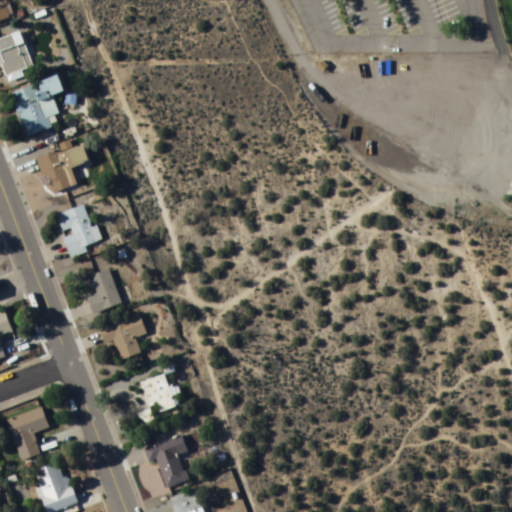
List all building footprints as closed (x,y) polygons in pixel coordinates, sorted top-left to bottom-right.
[(0,0),(0,21),(11,19),(5,0),(0,0)] [(21,33),(0,40),(0,57),(7,76),(33,66),(21,33)] [(12,93),(26,137),(52,129),(49,119),(59,115),(53,97),(65,93),(60,78),(12,93)] [(74,188),(68,170),(90,163),(84,144),(38,159),(50,195),(74,188)] [(57,215),(63,236),(64,236),(71,258),(88,253),(87,247),(97,244),(85,206),(57,215)] [(110,270),(89,277),(96,297),(88,300),(93,315),(122,306),(110,270)] [(0,360),(6,359),(0,339),(0,336),(12,333),(6,313),(0,314),(0,360)] [(141,354),(136,339),(147,335),(140,316),(100,330),(106,345),(114,342),(121,361),(141,354)] [(176,409),(166,376),(141,383),(148,409),(158,406),(160,414),(176,409)] [(7,421),(21,463),(41,457),(34,434),(49,430),(42,409),(7,421)] [(166,488),(188,482),(180,456),(188,453),(183,436),(144,448),(149,464),(158,461),(166,488)] [(45,511),(56,511),(75,507),(63,463),(34,471),(45,511)] [(170,500),(175,511),(203,511),(194,490),(170,500)]
